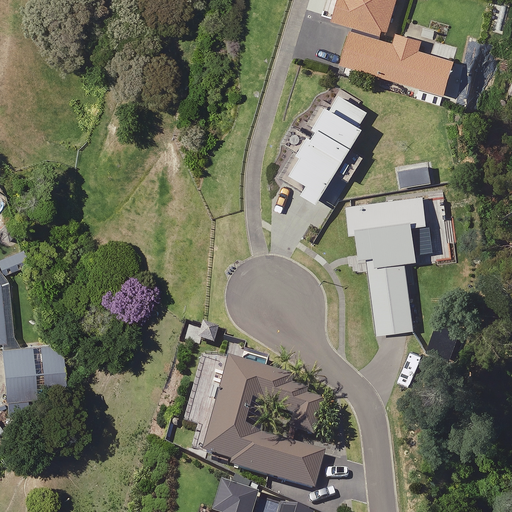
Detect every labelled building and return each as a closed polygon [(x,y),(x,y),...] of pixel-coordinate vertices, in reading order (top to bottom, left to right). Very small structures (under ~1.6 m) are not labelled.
[(401,0),(341,0),(335,21),(390,38),(401,0)] [(395,43),(353,31),(343,66),(447,96),(457,61),(421,51),(424,40),(398,33),(395,43)] [(304,194),(321,204),(368,128),(363,126),(371,112),(342,94),(334,108),(330,106),(316,130),(320,132),(316,138),(312,135),(300,156),(303,158),(292,176),(309,186),(304,194)] [(433,183),(430,167),(400,173),(403,189),(433,183)] [(460,179),(428,185),(431,199),(463,193),(460,179)] [(426,196),(349,206),(353,235),(360,234),(363,260),(369,259),(380,336),(417,331),(407,263),(421,261),(416,227),(430,225),(426,196)] [(25,251),(0,260),(0,263),(4,274),(30,264),(25,251)] [(217,328),(201,322),(196,337),(212,343),(217,328)] [(64,344),(2,349),(7,402),(69,397),(64,344)] [(287,379),(230,364),(204,458),(232,466),(231,470),(318,494),(328,455),(248,433),(255,408),(295,419),(291,433),(315,440),(325,404),(283,392),(287,379)] [(176,418),(159,413),(152,436),(168,441),(176,418)] [(256,511),(260,497),(224,487),(216,511),(297,511),(282,507),(280,511),(256,511)]
